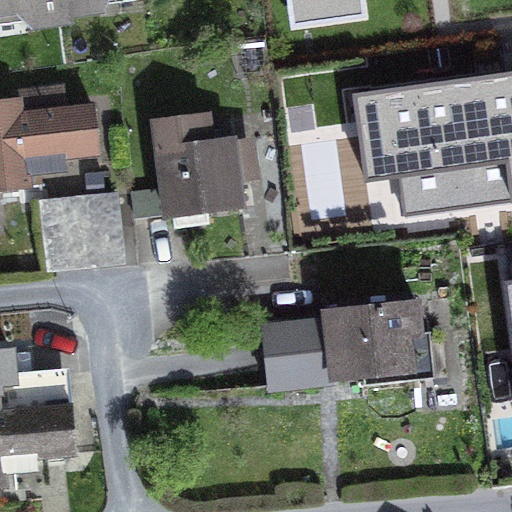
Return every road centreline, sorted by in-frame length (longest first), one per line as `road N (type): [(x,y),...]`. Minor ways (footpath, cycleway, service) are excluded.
road 1 (residential): [(128,511),(96,291)]
road 2 (residential): [(96,291),(288,270)]
